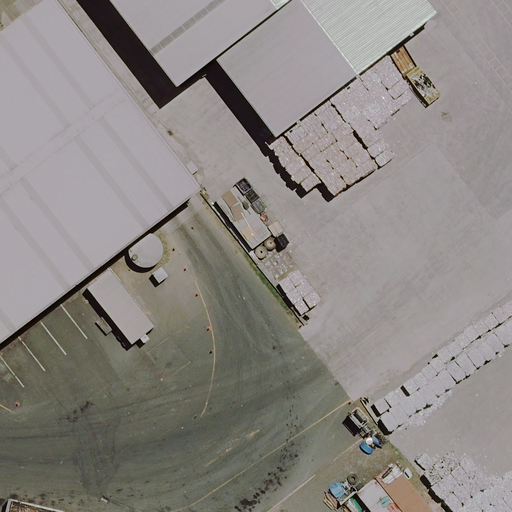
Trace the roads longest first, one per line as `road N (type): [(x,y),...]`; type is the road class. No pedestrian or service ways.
road 1 (unknown): [(511,289),(335,293),(256,263),(47,0)]
road 2 (unknown): [(0,482),(92,499),(168,496),(220,467),(245,419)]
